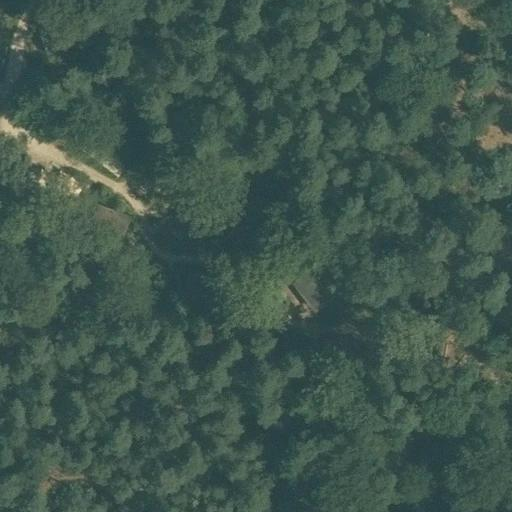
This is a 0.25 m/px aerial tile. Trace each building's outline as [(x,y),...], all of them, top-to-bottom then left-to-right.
[(201,196),(177,215),(200,242),(223,223),(201,196)] [(90,227),(123,240),(132,217),(98,204),(90,227)] [(260,269),(270,246),(237,233),(228,256),(260,269)] [(298,280),(319,309),(339,294),(318,266),(298,280)] [(192,267),(183,290),(217,302),(225,279),(192,267)] [(400,369),(424,345),(405,326),(382,351),(400,369)] [(323,339),(321,363),(357,365),(358,341),(323,339)]
